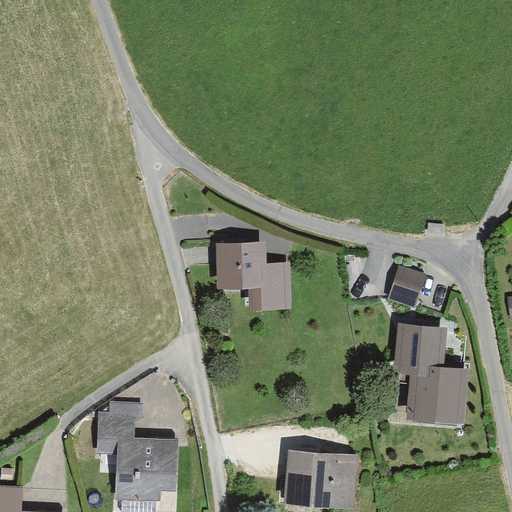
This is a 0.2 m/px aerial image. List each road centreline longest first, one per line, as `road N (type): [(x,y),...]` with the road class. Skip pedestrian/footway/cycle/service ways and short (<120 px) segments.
road 1 (residential): [(100,0),(127,79),(155,131),(182,158),(284,215),(462,265)]
road 2 (residential): [(462,265),(475,291),(511,462)]
